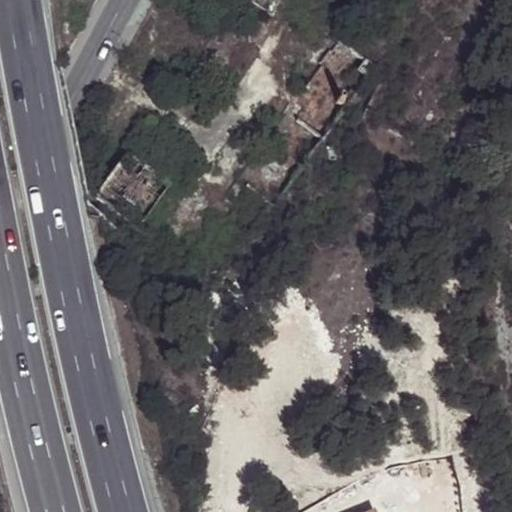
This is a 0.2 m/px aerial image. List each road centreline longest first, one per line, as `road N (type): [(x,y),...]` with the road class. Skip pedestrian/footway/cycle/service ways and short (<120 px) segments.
road 1 (motorway): [(128,511),(58,240),(12,0)]
road 2 (tertiary): [(124,0),(0,235)]
road 3 (motorway): [(0,290),(58,511)]
